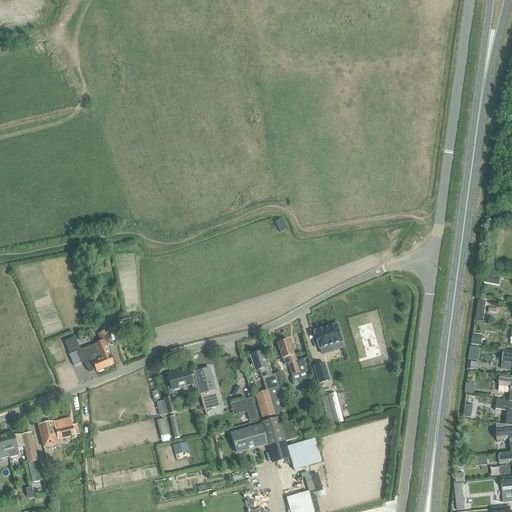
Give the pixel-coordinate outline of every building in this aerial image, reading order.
[(280,235),(286,232),(279,220),(274,222),(280,235)] [(334,325),(310,333),(317,352),(341,345),(334,325)] [(103,341),(95,345),(98,352),(105,368),(113,365),(105,344),(110,341),(105,330),(100,333),(103,341)] [(473,333),(471,344),(481,346),(482,335),(473,333)] [(75,337),(64,342),(69,355),(74,366),(86,361),(91,373),(95,371),(96,372),(105,368),(98,352),(95,345),(81,351),(75,337)] [(288,364),(292,376),(295,385),(308,381),(305,371),(306,371),(303,360),(296,362),(294,356),(290,345),(289,345),(288,340),(277,344),(282,360),(288,358),(290,364),(288,364)] [(471,347),(469,360),(470,360),(477,361),(479,348),(472,347),(471,347)] [(286,412),(275,374),(275,373),(271,374),(271,372),(269,373),(268,368),(263,353),(251,357),(255,372),(259,370),(261,379),(262,379),(265,392),(255,395),(262,418),(275,414),(286,412)] [(511,369),(511,353),(504,353),(502,368),(511,369)] [(471,362),(470,369),(478,370),(479,363),(471,362)] [(324,363),(313,367),(318,384),(329,381),(324,363)] [(202,372),(194,374),(198,387),(200,394),(203,409),(219,406),(215,390),(209,370),(202,372)] [(175,372),(167,375),(169,383),(171,390),(172,390),(192,385),(193,389),(198,387),(194,374),(189,375),(188,371),(176,374),(175,372)] [(511,390),(509,402),(511,402),(511,377),(500,376),(499,388),(511,390)] [(465,393),(475,395),(476,384),(466,383),(465,393)] [(165,398),(164,399),(164,401),(167,414),(175,413),(172,397),(165,398)] [(230,403),(233,415),(243,413),(243,414),(247,413),(246,411),(254,409),(251,398),(230,403)] [(511,402),(509,402),(497,400),(496,409),(507,411),(505,426),(511,426),(511,402)] [(463,417),(471,418),(473,406),(465,404),(463,417)] [(167,418),(173,439),(180,437),(174,416),(167,418)] [(290,458),(278,417),(261,422),(273,463),(290,458)] [(59,439),(59,440),(79,435),(76,426),(72,426),(69,418),(55,422),(56,428),(54,429),(56,439),(59,439)] [(156,421),(160,436),(169,434),(164,419),(156,421)] [(292,421),(280,424),(285,442),(297,439),(292,421)] [(39,426),(44,447),(58,445),(56,439),(54,429),(52,423),(39,426)] [(510,441),(511,454),(511,430),(509,430),(505,426),(495,424),(496,432),(497,442),(510,441)] [(230,434),(236,454),(266,446),(260,425),(230,434)] [(14,433),(4,435),(8,452),(9,457),(17,455),(18,454),(17,449),(18,449),(23,447),(31,480),(32,483),(42,480),(42,479),(40,471),(42,471),(39,461),(37,461),(37,460),(36,460),(30,433),(26,434),(22,435),(15,435),(14,433)] [(4,435),(0,436),(0,459),(9,457),(8,452),(4,435)] [(314,439),(287,447),(294,471),(322,462),(314,439)] [(183,444),(173,447),(175,454),(184,452),(183,444)] [(511,466),(511,454),(499,456),(500,468),(511,466)] [(456,474),(457,484),(465,483),(464,473),(456,474)] [(316,491),(314,475),(306,476),(309,492),(316,491)] [(42,480),(46,493),(52,492),(48,478),(42,479),(42,480)] [(511,478),(501,479),(502,486),(503,496),(511,494),(511,478)] [(462,484),(454,485),(457,511),(462,511),(461,502),(463,502),(462,484)]
